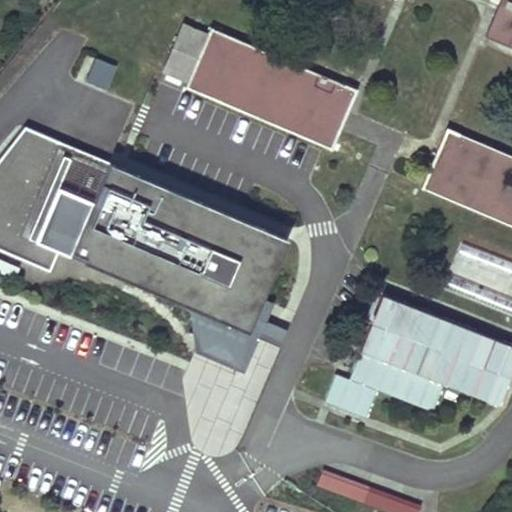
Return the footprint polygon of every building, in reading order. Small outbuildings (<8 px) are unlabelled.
[(511,0),(495,0),(480,38),(511,51),(511,0)] [(202,39),(176,28),(158,71),(184,82),(181,88),(329,150),(341,121),(355,89),(207,27),(202,39)] [(108,87),(118,62),(95,53),(85,78),(108,87)] [(511,155),(442,125),(416,188),(511,229),(511,155)] [(282,236),(21,127),(0,154),(0,250),(46,271),(54,251),(67,257),(69,253),(79,257),(78,261),(184,306),(243,329),(257,295),(282,236)] [(511,271),(511,260),(462,243),(448,283),(470,291),(474,280),(504,291),(511,271)] [(269,300),(257,295),(243,329),(184,306),(189,351),(238,372),(254,336),(267,342),(275,325),(261,319),(269,300)] [(502,404),(511,376),(511,337),(402,295),(371,377),(436,404),(444,380),(502,404)] [(390,511),(417,511),(421,502),(321,468),(315,486),(390,511)]
